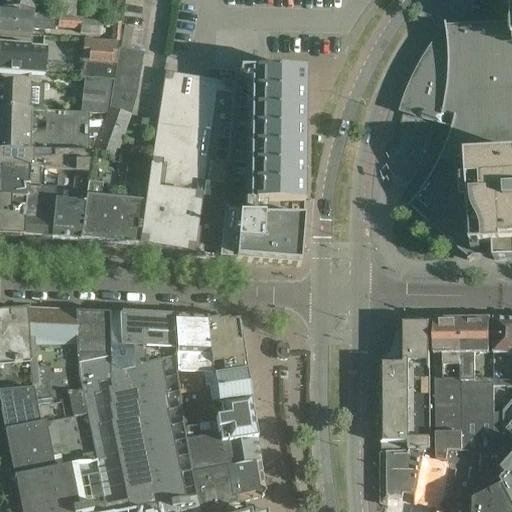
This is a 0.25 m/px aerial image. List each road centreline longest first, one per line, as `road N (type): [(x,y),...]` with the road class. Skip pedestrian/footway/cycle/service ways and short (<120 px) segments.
road 1 (tertiary): [(413,0),(363,74),(344,121),(327,185),(317,298)]
road 2 (residential): [(0,290),(317,298)]
road 3 (tertiary): [(354,296),(362,149),(388,77),(439,0)]
road 4 (tertiary): [(356,511),(354,296)]
road 5 (tertiary): [(317,298),(332,511)]
road 6 (unclassified): [(511,299),(354,296)]
